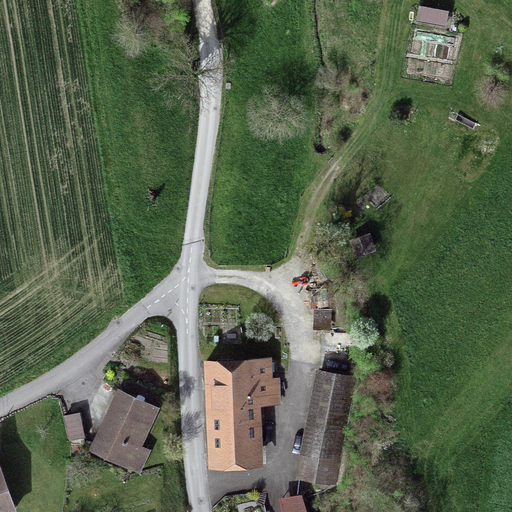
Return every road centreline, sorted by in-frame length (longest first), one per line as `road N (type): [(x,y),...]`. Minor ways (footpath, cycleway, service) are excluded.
road 1 (residential): [(200,0),(211,84),(185,296)]
road 2 (residential): [(0,409),(89,357),(161,299),(185,296)]
road 3 (residential): [(185,296),(200,511)]
